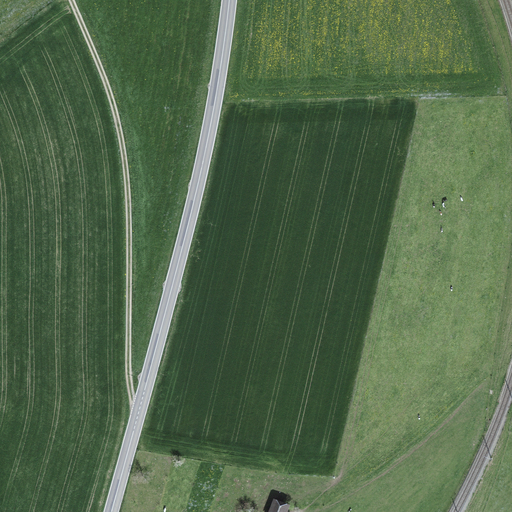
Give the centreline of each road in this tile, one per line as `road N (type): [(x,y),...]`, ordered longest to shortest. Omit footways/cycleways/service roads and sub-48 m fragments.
road 1 (secondary): [(229,0),(203,161),(111,511)]
road 2 (track): [(72,0),(121,138),(128,368),(138,412)]
